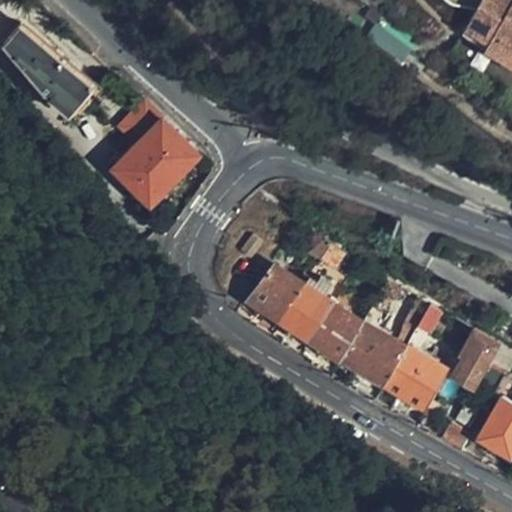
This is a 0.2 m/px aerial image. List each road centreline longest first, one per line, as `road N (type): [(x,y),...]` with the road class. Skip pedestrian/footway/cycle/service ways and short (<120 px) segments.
road 1 (tertiary): [(254,165),(221,192),(189,251),(189,273),(208,314),(511,502)]
road 2 (residential): [(511,206),(353,130),(229,46),(186,0)]
road 3 (tertiary): [(511,242),(316,167),(288,159),(254,165)]
road 4 (tertiary): [(254,165),(76,0)]
